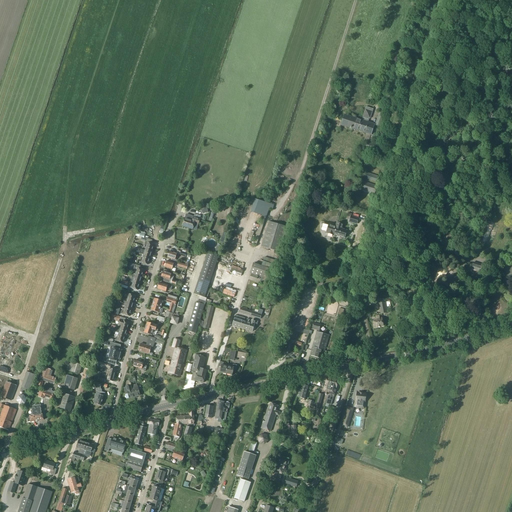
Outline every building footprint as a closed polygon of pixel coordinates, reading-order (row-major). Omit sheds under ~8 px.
[(370,118),(373,109),(366,107),(363,116),(370,118)] [(341,125),(366,133),(363,140),(372,143),(374,135),(371,134),(374,124),(344,115),(341,125)] [(376,182),(378,176),(366,172),(364,178),(376,182)] [(375,193),(377,186),(361,181),(359,189),(375,193)] [(255,199),(251,211),(258,213),(262,202),(255,199)] [(185,218),(182,226),(193,229),(195,223),(198,225),(200,218),(201,215),(195,213),(194,216),(186,214),(185,218)] [(359,218),(351,215),(349,222),(357,225),(359,218)] [(269,221),(261,246),(280,252),(287,227),(269,221)] [(490,222),(489,221),(482,240),(487,242),(491,231),(494,223),(492,222),(491,221),(490,222)] [(327,234),(334,236),(334,235),(345,238),(348,230),(343,229),(344,224),(337,222),(335,226),(329,225),(327,233),(327,234)] [(137,232),(135,235),(142,237),(141,239),(141,240),(145,241),(146,239),(144,238),(145,234),(144,234),(141,233),(137,232)] [(415,258),(417,258),(416,259),(419,260),(419,259),(421,259),(421,257),(425,258),(426,251),(423,250),(417,248),(415,258)] [(140,251),(139,253),(144,255),(143,257),(150,260),(151,255),(140,251)] [(178,258),(179,254),(170,251),(168,257),(176,260),(177,257),(178,258)] [(194,294),(200,296),(199,299),(206,301),(207,298),(205,298),(219,257),(207,253),(194,294)] [(250,273),(251,274),(250,276),(257,279),(258,276),(268,279),(274,260),(265,257),(262,266),(254,263),(250,273)] [(177,264),(167,261),(165,267),(172,269),(173,266),(176,267),(177,264)] [(471,269),(480,272),(483,265),(474,262),(471,269)] [(134,272),(134,273),(136,273),(143,275),(144,270),(140,269),(141,266),(136,265),(135,267),(136,267),(135,270),(134,272)] [(496,269),(499,278),(505,276),(502,267),(496,269)] [(165,278),(164,281),(171,284),(171,283),(172,281),(170,280),(171,277),(174,277),(175,274),(168,272),(168,273),(163,271),(163,274),(162,274),(161,276),(162,277),(161,277),(165,278)] [(136,273),(134,273),(134,272),(131,272),(131,273),(133,274),(133,275),(130,274),(129,276),(132,277),(141,280),(143,275),(136,273)] [(157,287),(158,288),(158,289),(166,292),(167,289),(171,290),(173,286),(168,284),(168,285),(160,282),(159,285),(158,286),(157,287)] [(155,298),(153,304),(164,308),(162,307),(163,301),(155,298)] [(196,302),(187,331),(197,334),(205,305),(206,301),(199,299),(198,303),(196,302)] [(164,308),(153,304),(151,310),(162,313),(164,308)] [(208,305),(203,328),(209,329),(214,307),(208,305)] [(241,307),(239,312),(248,315),(250,310),(241,307)] [(165,318),(171,320),(173,316),(173,313),(174,311),(172,311),(172,310),(169,309),(168,311),(172,312),(172,313),(167,311),(165,318)] [(171,320),(170,323),(178,326),(180,318),(179,318),(180,315),(178,315),(179,314),(177,313),(176,314),(174,314),(173,316),(171,320)] [(111,319),(110,322),(113,323),(114,319),(120,321),(119,324),(128,327),(130,323),(125,321),(126,319),(121,317),(115,315),(112,314),(111,318),(111,319)] [(235,317),(232,325),(240,328),(243,318),(238,316),(235,315),(235,317)] [(376,316),(377,319),(374,319),(375,327),(384,326),(382,318),(380,318),(379,315),(376,316)] [(157,325),(147,322),(146,327),(158,331),(159,327),(157,326),(157,325)] [(311,350),(312,350),(311,355),(320,358),(322,350),(325,351),(329,335),(319,332),(322,324),(314,322),(312,329),(317,330),(317,332),(312,347),(311,350)] [(120,328),(116,327),(115,329),(127,333),(128,327),(119,324),(118,325),(121,326),(120,328)] [(115,331),(116,332),(115,335),(118,335),(125,338),(127,333),(115,329),(115,331)] [(291,329),(288,338),(294,340),(295,340),(297,337),(295,336),(297,331),(291,329)] [(138,351),(149,354),(149,356),(152,357),(153,354),(150,353),(152,347),(153,347),(155,342),(164,345),(165,341),(163,341),(159,340),(154,338),(149,336),(146,345),(141,343),(138,351)] [(172,347),(175,349),(169,373),(180,376),(187,350),(179,348),(181,340),(174,338),(172,347)] [(287,340),(287,342),(284,350),(290,352),(292,344),(290,343),(291,341),(287,340)] [(122,350),(118,349),(119,344),(111,342),(110,347),(111,347),(110,349),(109,353),(121,356),(122,353),(121,353),(121,352),(122,350)] [(120,360),(121,356),(109,353),(109,354),(108,358),(104,357),(103,362),(113,365),(114,361),(119,362),(119,359),(120,360)] [(191,381),(195,382),(195,381),(204,383),(207,370),(201,368),(204,357),(196,355),(195,358),(192,372),(193,372),(191,381)] [(74,363),(69,361),(66,371),(80,375),(82,365),(83,361),(75,359),(74,363)] [(134,366),(141,369),(141,370),(146,371),(147,366),(146,366),(147,363),(136,360),(135,363),(134,363),(133,365),(134,366)] [(105,368),(104,372),(107,373),(115,375),(117,370),(110,369),(111,365),(99,362),(98,365),(103,366),(106,367),(106,368),(105,368)] [(219,366),(221,367),(220,373),(226,374),(228,366),(223,365),(224,362),(220,362),(219,366)] [(233,367),(228,366),(226,374),(232,375),(234,369),(236,370),(237,365),(233,364),(233,367)] [(48,376),(50,370),(44,368),(40,379),(54,384),(56,378),(48,376)] [(89,384),(93,371),(86,369),(82,382),(89,384)] [(95,375),(94,380),(102,382),(103,378),(100,378),(101,377),(102,372),(96,371),(95,375)] [(27,372),(21,387),(31,391),(37,375),(27,372)] [(105,378),(107,379),(106,380),(114,382),(115,375),(107,373),(104,372),(107,373),(105,378)] [(65,382),(63,387),(75,390),(78,379),(69,376),(67,376),(65,382)] [(325,387),(325,386),(324,389),(329,391),(330,391),(333,379),(327,377),(325,387)] [(330,391),(329,391),(326,403),(326,404),(325,406),(330,408),(331,405),(333,396),(334,396),(335,393),(334,392),(335,389),(336,390),(338,381),(333,379),(330,391)] [(11,401),(17,385),(6,381),(1,397),(11,401)] [(93,381),(92,386),(94,386),(95,387),(96,387),(96,388),(96,390),(97,391),(93,402),(101,405),(105,393),(102,392),(102,391),(101,389),(100,388),(101,386),(103,387),(104,383),(102,383),(102,384),(96,382),(93,381)] [(132,385),(133,388),(132,388),(135,397),(140,395),(139,390),(141,390),(141,386),(138,387),(138,386),(137,384),(132,385)] [(309,387),(301,384),(297,397),(305,399),(309,387)] [(88,387),(82,385),(80,392),(86,394),(88,387)] [(45,386),(43,390),(55,394),(55,392),(51,391),(52,389),(45,386)] [(126,388),(124,389),(125,391),(126,394),(128,394),(129,399),(135,397),(132,388),(131,386),(125,387),(126,388)] [(40,390),(38,396),(43,398),(43,397),(50,399),(49,400),(53,401),(55,395),(51,394),(45,392),(40,390)] [(356,401),(356,404),(364,405),(366,394),(357,392),(356,401)] [(75,397),(64,393),(60,407),(71,411),(75,397)] [(315,408),(315,410),(318,411),(319,409),(323,395),(319,394),(315,408)] [(24,395),(18,395),(17,400),(20,405),(25,404),(27,399),(24,395)] [(313,405),(314,402),(309,400),(307,407),(314,409),(315,405),(313,405)] [(0,403),(0,407),(3,409),(0,415),(0,427),(9,431),(17,410),(4,405),(0,403)] [(268,410),(267,410),(261,428),(271,431),(276,414),(279,415),(280,412),(276,411),(278,406),(270,403),(268,410)] [(41,404),(35,405),(36,411),(37,421),(43,420),(43,417),(46,416),(45,413),(43,413),(42,413),(42,407),(41,407),(41,404)] [(30,418),(28,418),(28,422),(31,421),(31,422),(37,421),(36,411),(35,405),(33,406),(33,408),(32,408),(33,414),(30,415),(30,418)] [(207,405),(205,417),(212,418),(213,406),(207,405)] [(347,407),(341,426),(347,428),(353,409),(347,407)] [(187,426),(184,435),(190,437),(193,428),(192,428),(193,424),(194,424),(194,422),(194,411),(189,412),(190,415),(185,416),(186,424),(187,424),(187,426)] [(217,411),(216,415),(215,418),(223,420),(224,412),(217,411)] [(177,424),(182,424),(182,426),(182,425),(183,425),(186,424),(185,416),(177,416),(177,424)] [(149,426),(151,426),(151,429),(153,429),(153,427),(158,428),(160,421),(149,419),(148,424),(149,424),(149,426)] [(175,423),(173,435),(176,436),(175,438),(179,438),(180,437),(181,430),(182,426),(182,424),(177,424),(175,423)] [(141,426),(140,426),(135,444),(142,446),(146,428),(145,427),(146,425),(142,424),(141,426)] [(151,426),(149,426),(148,434),(157,435),(158,428),(153,427),(153,429),(151,429),(151,426)] [(214,434),(222,436),(224,429),(215,427),(214,434)] [(262,434),(258,437),(259,442),(265,444),(268,440),(267,435),(262,434)] [(108,438),(105,450),(109,451),(109,449),(123,453),(127,442),(113,438),(112,439),(108,438)] [(79,454),(74,452),(72,460),(74,461),(75,458),(80,460),(82,454),(84,449),(87,442),(79,440),(77,447),(81,449),(79,454)] [(245,451),(237,475),(249,479),(256,455),(253,454),(257,443),(252,441),(248,453),(245,451)] [(82,454),(80,460),(84,461),(85,457),(89,459),(91,453),(94,454),(95,451),(92,450),(94,444),(87,442),(84,449),(82,454)] [(175,450),(175,449),(177,445),(167,442),(165,447),(170,449),(169,450),(172,451),(173,450),(175,450)] [(186,453),(188,446),(182,444),(180,451),(186,453)] [(145,445),(144,448),(144,451),(151,453),(153,448),(147,446),(148,445),(145,445)] [(146,454),(130,449),(125,467),(141,472),(146,454)] [(175,449),(175,450),(172,457),(182,461),(185,453),(175,449)] [(48,469),(51,470),(50,473),(55,475),(57,469),(54,468),(55,463),(46,460),(43,468),(42,468),(42,470),(47,472),(48,469)] [(275,470),(284,473),(286,466),(277,463),(275,470)] [(163,471),(158,470),(155,479),(163,481),(165,475),(168,475),(169,470),(164,468),(163,471)] [(9,491),(13,493),(16,483),(23,486),(27,473),(18,471),(17,475),(17,474),(16,478),(14,483),(12,482),(9,491)] [(77,482),(75,477),(68,480),(70,487),(78,484),(80,483),(79,481),(81,480),(80,477),(77,478),(78,481),(77,482)] [(129,486),(136,488),(138,481),(132,479),(129,486)] [(234,498),(235,498),(243,501),(244,501),(251,482),(241,479),(234,498)] [(78,484),(70,487),(72,493),(75,492),(75,493),(75,494),(77,494),(79,494),(80,492),(79,491),(80,491),(79,487),(81,486),(80,483),(78,484)] [(46,511),(53,492),(38,487),(28,484),(24,498),(23,498),(18,511),(46,511)] [(157,487),(153,486),(151,492),(162,495),(165,486),(158,484),(157,487)] [(126,485),(124,493),(127,494),(134,496),(136,488),(129,486),(126,485)] [(60,499),(59,502),(60,502),(64,503),(65,501),(67,495),(68,490),(63,488),(60,499)] [(153,500),(153,501),(152,503),(161,506),(162,502),(161,502),(160,502),(162,495),(151,492),(150,498),(153,500)] [(124,499),(125,499),(125,501),(131,503),(134,496),(127,494),(126,497),(124,496),(123,499),(124,499)] [(123,501),(120,508),(122,509),(129,511),(131,503),(125,501),(123,501)] [(151,506),(147,505),(146,511),(148,511),(154,511),(155,511),(159,511),(161,506),(152,503),(151,506)]
